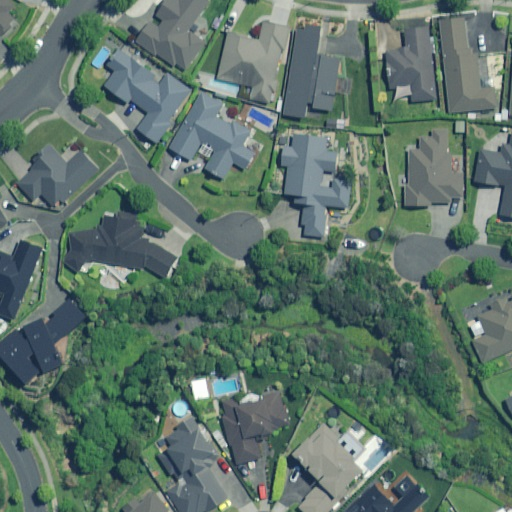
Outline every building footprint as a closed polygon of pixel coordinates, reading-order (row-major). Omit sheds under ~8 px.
[(0,0),(0,37),(10,30),(8,27),(16,21),(9,12),(13,9),(5,0),(0,0)] [(181,0),(181,1),(178,0),(166,0),(160,9),(162,11),(154,24),(151,22),(137,44),(158,58),(159,56),(174,66),(176,64),(187,71),(206,43),(190,32),(210,2),(206,0),(181,0)] [(488,78),(486,56),(480,57),(475,14),(440,18),(445,58),(443,58),(450,114),(498,109),(495,88),(493,88),(491,77),(488,78)] [(279,82),(275,81),(282,50),(286,51),(291,28),(264,22),(259,40),(229,33),(218,79),(246,86),(244,94),(252,96),(251,99),(270,104),(270,101),(274,102),(279,82)] [(307,119),(309,108),(314,109),(332,112),(341,58),(318,54),(322,25),(306,22),(305,29),(296,28),(283,115),(307,119)] [(388,51),(394,102),(403,97),(413,96),(414,102),(436,100),(429,28),(406,31),(408,49),(388,51)] [(168,73),(161,84),(156,81),(158,78),(119,49),(105,67),(115,74),(106,87),(135,108),(137,105),(149,114),(138,129),(158,143),(171,125),(168,123),(192,90),(168,73)] [(222,106),(201,94),(170,150),(192,161),(197,151),(211,159),(206,169),(224,179),(233,164),(246,171),(255,154),(243,147),(251,132),(232,122),(230,125),(216,117),(222,106)] [(467,123),(455,122),(455,134),(466,135),(467,123)] [(466,175),(452,175),(453,155),(449,155),(450,130),(432,130),(432,139),(422,139),(422,151),(411,151),(409,186),(407,186),(406,206),(432,207),(432,203),(453,204),(454,198),(465,199),(466,175)] [(296,204),(306,205),(304,227),(306,227),(305,236),(325,238),(328,206),(349,209),(351,182),(335,180),(334,189),(323,188),(325,172),(336,173),(338,153),(327,152),(328,139),(295,136),(294,148),(284,147),(282,167),(289,167),(286,195),(297,196),(296,204)] [(511,142),(511,146),(504,145),(502,154),(481,151),(476,182),(507,187),(503,216),(511,217),(511,142)] [(42,195),(54,208),(61,201),(63,204),(99,171),(81,152),(67,165),(50,147),(36,159),(40,164),(18,185),(34,203),(42,195)] [(0,229),(9,224),(0,209),(0,199),(2,198),(0,194),(0,229)] [(150,242),(150,240),(143,238),(145,229),(136,228),(137,216),(118,213),(117,219),(105,217),(103,228),(99,227),(98,230),(71,235),(73,251),(64,264),(80,275),(89,263),(93,262),(145,270),(146,268),(166,280),(178,259),(150,242)] [(0,252),(0,296),(6,299),(0,312),(0,314),(17,321),(45,251),(22,242),(16,259),(0,252)] [(511,294),(491,303),(494,311),(480,317),(488,336),(472,343),(481,364),(511,351),(511,294)] [(30,361),(39,353),(43,362),(47,373),(65,366),(56,346),(88,318),(74,302),(47,325),(44,319),(26,327),(31,339),(28,341),(19,330),(0,346),(0,354),(27,386),(42,374),(30,361)] [(269,440),(268,437),(281,433),(279,429),(291,425),(280,392),(263,397),(262,392),(241,399),(240,394),(217,401),(239,466),(263,458),(258,443),(269,440)] [(213,460),(222,455),(211,439),(209,440),(193,416),(179,426),(181,429),(169,436),(175,446),(161,455),(173,473),(175,472),(179,478),(184,475),(187,480),(169,491),(182,511),(204,511),(207,510),(208,511),(229,498),(210,467),(216,464),(213,460)] [(304,464),(301,467),(311,476),(313,473),(322,482),(298,507),(303,511),(328,511),(347,492),(346,490),(366,469),(356,459),(366,449),(348,432),(342,438),(326,423),(294,456),(304,464)] [(376,485),(347,511),(415,511),(432,496),(420,484),(397,506),(376,485)] [(171,511),(153,492),(144,500),(140,496),(125,510),(126,511),(171,511)]
